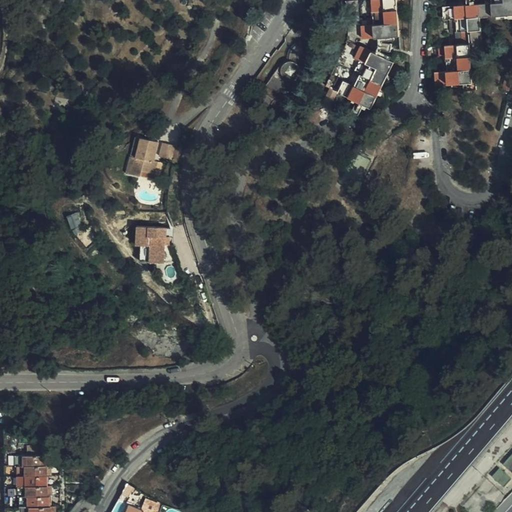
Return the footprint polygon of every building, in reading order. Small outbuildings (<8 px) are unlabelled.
[(397,0),(358,0),(347,1),(349,39),(326,85),(331,87),(325,99),(332,102),(338,91),(372,107),(395,62),(376,52),(380,45),(380,37),(400,35),(397,0)] [(481,17),(511,14),(511,0),(492,0),(493,3),(444,6),(445,19),(457,18),(458,44),(446,45),(448,71),(436,71),(437,84),(473,82),(471,43),(483,42),(481,17)] [(282,66),(272,80),(275,81),(266,94),(275,101),(272,105),(278,110),(300,80),(298,79),(301,72),(301,68),(306,68),(311,60),(309,54),(305,55),(302,44),(299,45),(295,48),(293,51),(291,55),(291,62),(287,65),(284,67),(282,66)] [(275,81),(272,80),(263,92),(264,93),(266,94),(275,81)] [(264,93),(259,101),(270,109),(272,105),(275,101),(266,94),(264,93)] [(136,157),(141,137),(135,135),(131,155),(136,157)] [(157,141),(141,137),(136,157),(131,155),(126,172),(141,176),(142,170),(154,173),(157,162),(157,160),(154,160),(157,141)] [(159,156),(172,159),(175,145),(162,142),(159,156)] [(162,163),(157,162),(154,173),(142,170),(141,176),(158,180),(162,163)] [(134,246),(138,247),(148,247),(147,264),(162,264),(163,246),(163,238),(164,230),(135,228),(134,246)] [(137,263),(147,264),(148,247),(138,247),(137,263)] [(45,466),(44,456),(16,456),(16,466),(17,466),(17,487),(18,487),(18,497),(19,497),(20,507),(22,507),(22,511),(50,511),(51,507),(49,507),(49,497),(47,497),(47,466),(45,466)] [(160,511),(163,504),(158,501),(153,511),(160,511)]
